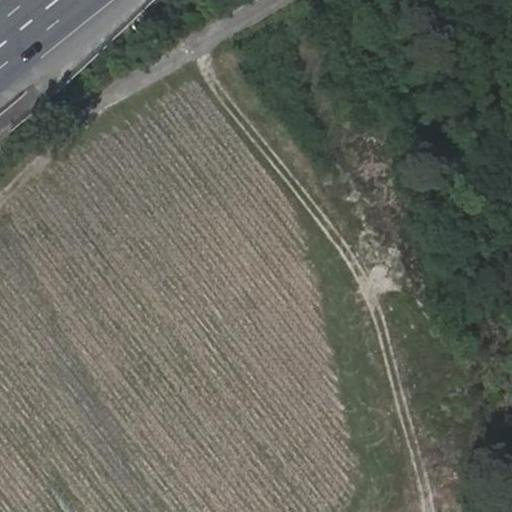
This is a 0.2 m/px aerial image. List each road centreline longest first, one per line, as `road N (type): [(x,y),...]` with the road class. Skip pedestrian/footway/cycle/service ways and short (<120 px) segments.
road 1 (track): [(154,77),(0,205)]
road 2 (residential): [(279,0),(154,77)]
